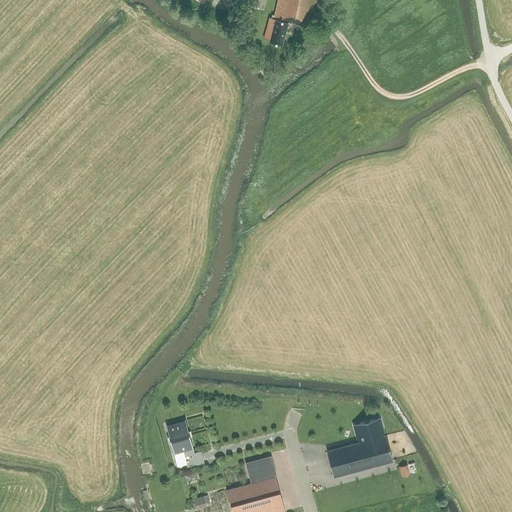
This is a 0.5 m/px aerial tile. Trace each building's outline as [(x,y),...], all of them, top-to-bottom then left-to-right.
[(245,0),(244,4),(264,9),(265,0),(245,0)] [(310,28),(316,0),(278,0),(274,15),(272,15),(271,18),(270,17),(264,38),(270,39),(269,42),(282,45),(288,22),(310,28)] [(239,26),(249,28),(252,16),(242,14),(239,26)] [(328,450),(335,476),(393,460),(386,435),(385,435),(381,417),(355,424),(359,442),(328,450)] [(194,449),(186,421),(166,426),(174,454),(185,451),(186,457),(188,466),(203,462),(200,453),(194,454),(193,449),(194,449)] [(406,433),(392,436),(395,451),(412,448),(411,443),(408,443),(406,433)] [(274,474),(269,458),(247,464),(253,483),(227,490),(232,511),(285,511),(275,474),(274,474)] [(207,506),(204,496),(192,499),(195,509),(207,506)]
